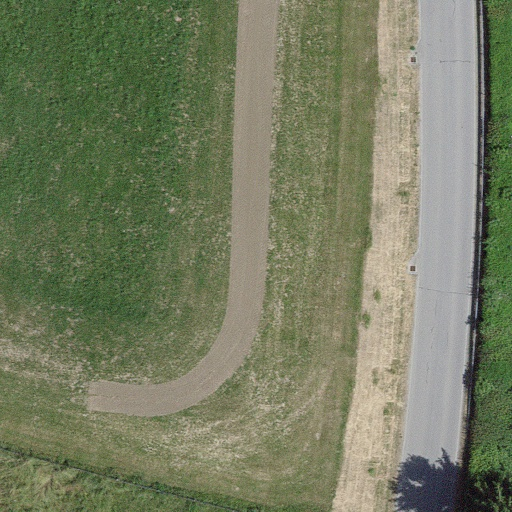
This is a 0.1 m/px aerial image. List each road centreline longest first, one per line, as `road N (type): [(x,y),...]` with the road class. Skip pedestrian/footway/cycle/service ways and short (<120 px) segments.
road 1 (motorway): [(220,511),(365,0)]
road 2 (motorway): [(264,0),(123,511)]
road 3 (tertiary): [(446,0),(448,231),(422,511)]
